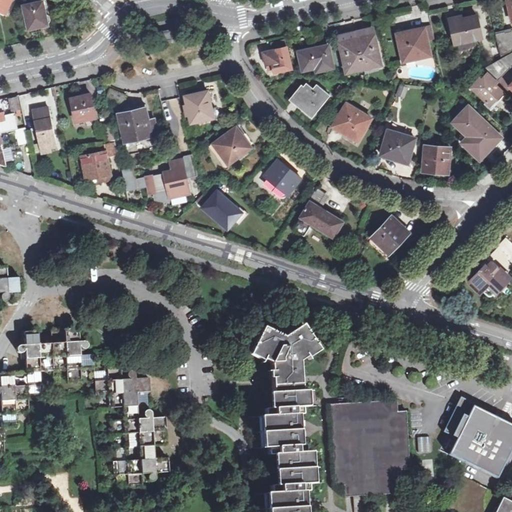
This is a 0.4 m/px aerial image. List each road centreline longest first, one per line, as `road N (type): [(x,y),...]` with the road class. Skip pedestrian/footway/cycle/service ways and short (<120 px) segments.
road 1 (residential): [(401,304),(0,178)]
road 2 (residential): [(488,199),(450,201),(377,186),(314,154),(266,112),(240,71),(234,19)]
road 3 (residential): [(0,76),(75,60),(123,15)]
road 4 (residential): [(401,304),(488,199)]
